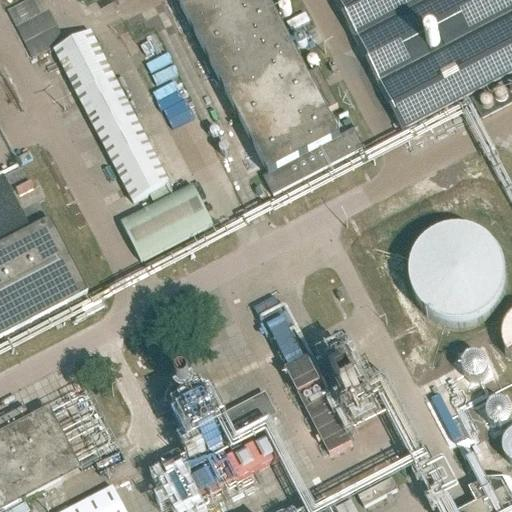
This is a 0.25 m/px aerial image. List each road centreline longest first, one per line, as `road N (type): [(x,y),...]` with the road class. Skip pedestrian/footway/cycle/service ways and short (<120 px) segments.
road 1 (unknown): [(95,333),(152,500),(180,511),(298,471),(308,462),(311,438),(217,273)]
road 2 (unknown): [(314,224),(424,417),(430,444),(416,511)]
